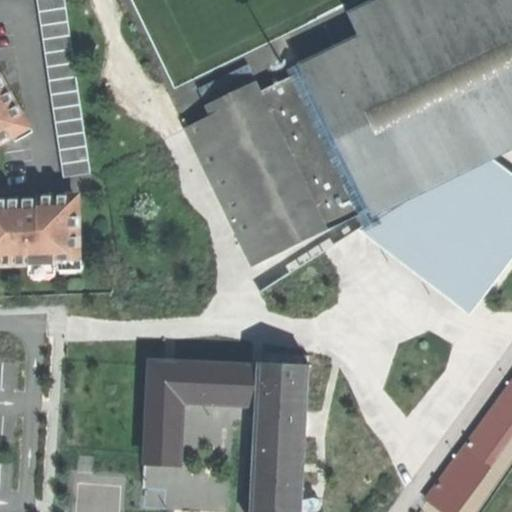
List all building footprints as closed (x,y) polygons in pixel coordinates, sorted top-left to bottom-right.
[(66,0),(39,0),(66,175),(93,171),(66,0)] [(200,151),(210,173),(255,265),(283,252),(282,251),(298,239),(313,233),(328,228),(330,230),(511,141),(511,0),(449,0),(314,67),(312,65),(289,76),(289,78),(263,91),(250,64),(200,88),(213,115),(188,127),(200,151)] [(0,72),(0,135),(12,129),(11,126),(28,116),(11,85),(8,87),(0,72)] [(173,156),(146,169),(152,182),(179,169),(173,156)] [(511,252),(511,176),(487,158),(411,194),(413,199),(383,217),(384,218),(391,214),(400,234),(396,240),(402,244),(397,250),(462,300),(467,293),(476,300),(511,252)] [(39,197),(0,197),(0,264),(60,263),(60,259),(80,259),(80,212),(75,212),(75,193),(39,194),(39,197)] [(181,359),(149,358),(144,464),(185,466),(188,404),(184,404),(184,398),(179,398),(181,359)] [(261,364),(181,359),(179,398),(184,398),(184,404),(188,404),(254,407),(254,400),(261,400),(256,511),(303,511),(305,471),(310,364),(262,361),(261,364)] [(511,384),(467,447),(487,461),(511,427),(511,384)] [(467,447),(431,496),(451,510),(487,461),(467,447)]
